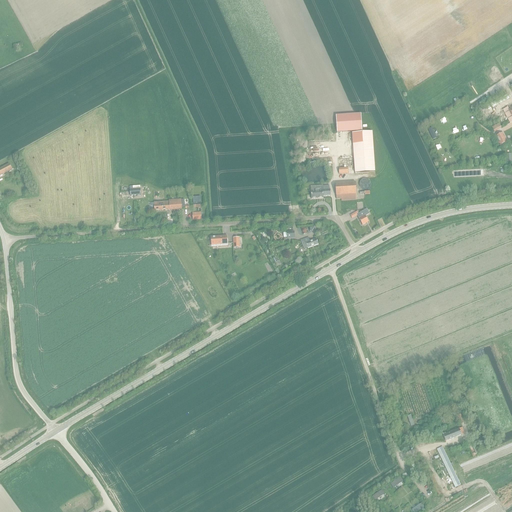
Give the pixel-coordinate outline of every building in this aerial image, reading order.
[(510,124),(511,122),(511,107),(509,109),(508,107),(503,110),(510,124)] [(335,115),(337,133),(362,131),(361,114),(335,115)] [(491,128),(494,132),(502,128),(500,123),(491,128)] [(352,133),(355,173),(375,172),(372,132),(352,133)] [(507,142),(502,133),(496,136),(498,140),(497,140),(500,146),(507,142)] [(354,173),(353,158),(338,159),(339,174),(354,173)] [(0,176),(12,170),(9,164),(0,169),(0,176)] [(370,185),(370,184),(370,183),(370,182),(370,181),(369,181),(369,180),(368,180),(367,179),(366,179),(365,179),(364,179),(363,179),(362,180),(361,180),(361,181),(360,182),(360,183),(360,184),(359,184),(359,185),(360,185),(360,186),(360,187),(361,188),(362,189),(363,189),(363,190),(364,190),(365,190),(366,190),(367,190),(368,189),(369,188),(370,188),(370,187),(370,186),(370,185)] [(341,201),(357,200),(355,182),(335,184),(336,199),(341,199),(341,201)] [(312,199),(324,198),(323,197),(323,190),(316,190),(316,187),(311,187),(312,199)] [(182,200),(178,200),(154,202),(155,211),(183,209),(182,200)] [(362,225),(368,222),(362,212),(359,214),(357,212),(350,216),(352,219),(360,214),(362,217),(359,218),(362,225)] [(211,245),(224,244),(228,244),(227,236),(211,236),(211,245)] [(302,241),(305,250),(319,245),(317,239),(310,242),(309,238),(302,241)] [(446,442),(464,434),(462,428),(443,436),(446,442)] [(423,475),(415,463),(408,468),(416,480),(423,475)] [(400,477),(390,484),(393,488),(403,481),(400,477)] [(384,488),(375,494),(377,497),(386,491),(384,488)] [(412,511),(415,511),(424,506),(421,503),(411,510),(412,511)]
